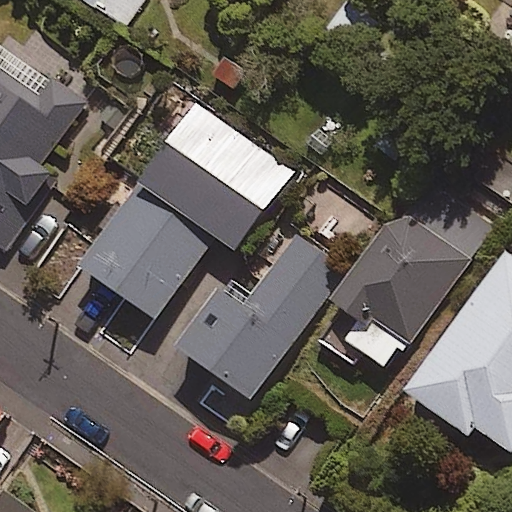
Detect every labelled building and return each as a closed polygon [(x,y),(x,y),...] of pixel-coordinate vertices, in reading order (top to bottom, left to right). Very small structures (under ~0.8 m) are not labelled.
[(89,0),(127,27),(146,0),(89,0)] [(385,28),(350,5),(334,29),(370,52),(385,28)] [(0,246),(8,253),(63,178),(44,165),(86,107),(0,44),(0,246)] [(295,173),(199,104),(84,265),(160,319),(219,236),(240,251),(295,173)] [(420,138),(397,120),(376,148),(399,166),(420,138)] [(497,229),(430,179),(335,306),(348,316),(327,343),(357,366),(368,352),(391,370),(497,229)] [(353,271),(302,233),(248,307),(224,289),(183,345),(258,400),(353,271)] [(511,255),(509,253),(412,390),(474,434),(480,426),(511,449),(511,255)] [(0,511),(35,511),(3,489),(0,493),(0,511)]
